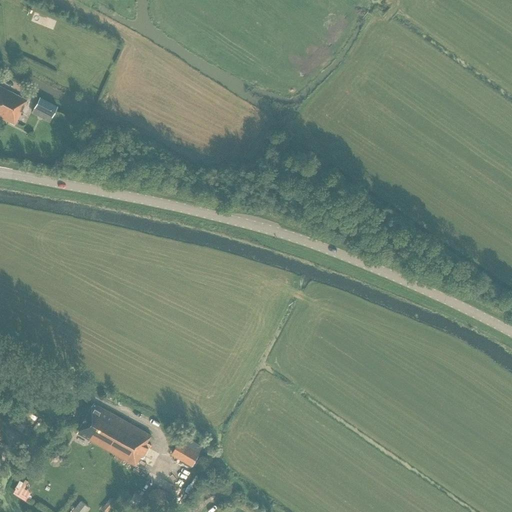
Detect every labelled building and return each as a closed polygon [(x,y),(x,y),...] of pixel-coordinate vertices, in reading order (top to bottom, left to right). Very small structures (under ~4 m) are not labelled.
[(26,100),(0,86),(0,118),(14,125),(15,123),(17,124),(18,122),(16,121),(26,100)] [(52,118),(57,107),(40,98),(34,109),(52,118)] [(93,405),(76,434),(77,435),(135,468),(140,459),(142,460),(149,446),(146,444),(150,437),(93,405)] [(28,408),(25,414),(36,419),(39,414),(28,408)] [(178,442),(171,455),(175,457),(192,466),(199,453),(178,442)] [(19,482),(13,493),(26,500),(32,488),(19,482)] [(145,496),(143,499),(144,503),(146,504),(150,502),(155,506),(162,504),(166,499),(164,492),(158,488),(152,489),(148,495),(145,496)] [(105,504),(100,510),(103,511),(107,511),(112,506),(115,501),(111,497),(110,497),(105,504)]
